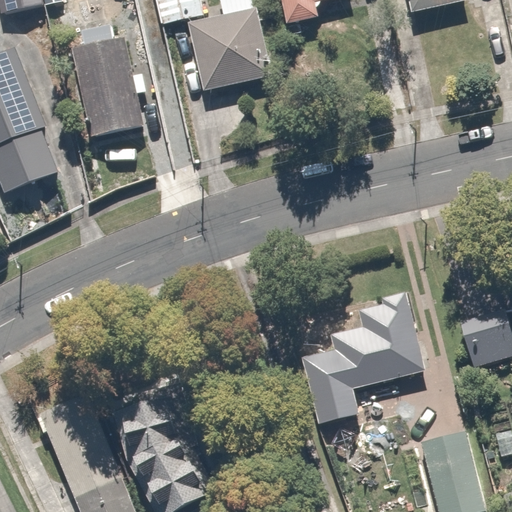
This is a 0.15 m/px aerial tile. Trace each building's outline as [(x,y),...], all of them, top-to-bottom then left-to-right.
[(0,0),(0,21),(31,17),(28,0),(0,0)] [(194,28),(187,0),(84,0),(92,32),(115,28),(118,42),(194,28)] [(266,0),(274,40),(308,33),(305,18),(344,10),(342,0),(266,0)] [(394,0),(397,17),(463,8),(462,0),(394,0)] [(511,0),(498,0),(500,26),(511,24),(511,0)] [(246,18),(175,36),(192,102),(263,84),(246,18)] [(110,53),(66,63),(86,145),(130,135),(110,53)] [(0,208),(51,190),(35,147),(43,144),(16,73),(0,78),(0,208)] [(218,158),(207,108),(181,113),(192,163),(218,158)] [(389,403),(391,303),(368,303),(368,317),(342,317),(342,343),(319,343),(319,365),(294,365),(294,429),(334,427),(334,404),(389,403)] [(511,334),(504,308),(461,321),(475,368),(511,356),(511,334)] [(139,511),(92,397),(43,417),(81,511),(139,511)] [(191,401),(119,414),(127,448),(134,476),(155,511),(184,511),(222,493),(191,401)] [(435,511),(430,455),(383,459),(388,511),(435,511)]
